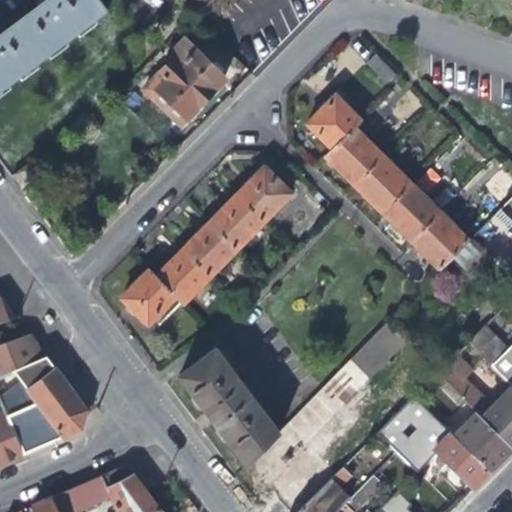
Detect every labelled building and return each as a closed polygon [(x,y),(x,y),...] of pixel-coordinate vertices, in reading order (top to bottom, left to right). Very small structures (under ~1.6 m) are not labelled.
[(108,9),(101,0),(37,0),(40,4),(16,22),(43,58),(108,9)] [(0,90),(43,58),(16,22),(0,33),(0,90)] [(187,42),(143,89),(180,124),(224,77),(187,42)] [(364,64),(385,84),(395,74),(375,54),(364,64)] [(320,138),(330,148),(352,126),(360,119),(335,95),(307,124),(320,138)] [(382,156),(352,126),(330,148),(324,155),(341,173),(353,184),(382,156)] [(410,184),(382,156),(353,184),(369,201),(381,213),(410,184)] [(28,163),(11,176),(21,189),(37,177),(28,163)] [(251,181),(237,195),(264,221),(297,187),(273,165),(268,171),(265,168),(251,181)] [(439,213),(410,184),(381,213),(398,229),(410,242),(439,213)] [(225,208),(210,223),(236,249),(264,221),(237,195),(225,208)] [(511,220),(497,210),(490,222),(509,235),(511,230),(511,220)] [(467,242),(439,213),(410,242),(426,258),(439,269),(467,242)] [(197,235),(183,249),(210,276),(236,249),(210,223),(197,235)] [(169,263),(155,277),(175,297),(183,304),(210,276),(183,249),(169,263)] [(417,292),(429,280),(407,258),(395,270),(417,292)] [(147,325),(175,297),(155,277),(149,271),(121,299),(136,314),(147,325)] [(1,294),(0,293),(0,321),(17,315),(9,304),(1,294)] [(384,323),(352,359),(372,378),(405,342),(384,323)] [(487,362),(490,364),(505,349),(482,326),(466,341),(471,345),(487,362)] [(0,343),(0,374),(44,356),(31,332),(0,343)] [(245,465),(278,432),(242,384),(249,377),(222,342),(178,374),(212,420),(245,465)] [(511,342),(505,349),(490,364),(511,386),(511,342)] [(0,399),(5,411),(24,453),(81,427),(88,408),(67,379),(48,355),(44,356),(0,374),(0,399)] [(466,377),(473,370),(460,355),(441,371),(472,407),(483,397),(466,377)] [(343,407),(370,378),(349,359),(322,388),(343,407)] [(511,386),(498,399),(511,412),(511,386)] [(511,412),(498,399),(481,416),(511,446),(511,412)] [(475,410),(451,435),(488,471),(500,459),(511,446),(481,416),(475,410)] [(0,462),(24,453),(5,411),(0,413),(0,462)] [(433,447),(473,486),(481,478),(488,471),(451,435),(448,432),(433,447)] [(144,488),(126,463),(51,495),(59,511),(68,511),(111,494),(118,509),(111,511),(155,511),(160,510),(148,493),(144,488)] [(374,471),(333,511),(350,511),(386,477),(377,468),(374,471)] [(328,511),(319,502),(337,483),(331,477),(295,511),(328,511)] [(413,511),(395,493),(380,507),(385,511),(413,511)] [(59,511),(51,495),(41,500),(31,504),(34,511),(32,511),(59,511)]
